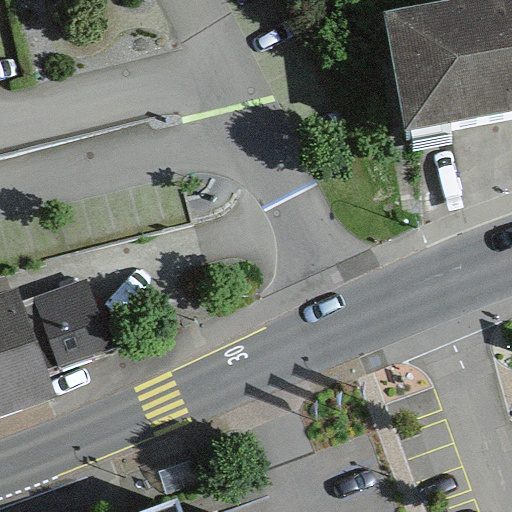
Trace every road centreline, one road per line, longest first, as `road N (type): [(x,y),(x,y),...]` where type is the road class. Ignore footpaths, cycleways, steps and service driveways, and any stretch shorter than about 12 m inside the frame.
road 1 (tertiary): [(0,473),(359,320)]
road 2 (residential): [(180,0),(359,320)]
road 3 (tertiary): [(359,320),(511,255)]
